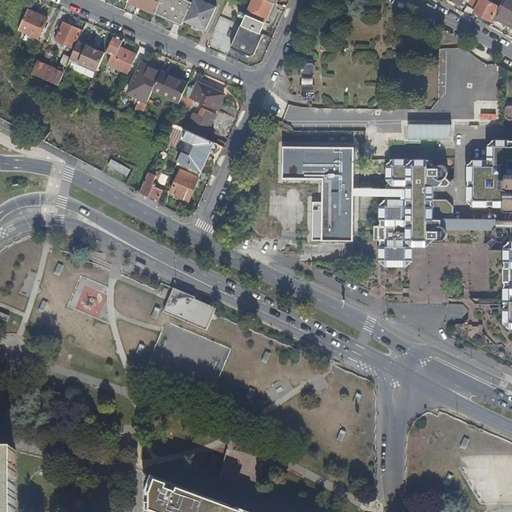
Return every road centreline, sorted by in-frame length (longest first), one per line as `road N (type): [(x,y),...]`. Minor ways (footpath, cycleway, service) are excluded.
road 1 (motorway): [(511,471),(0,253)]
road 2 (motorway): [(0,300),(490,511)]
road 3 (primary): [(0,214),(34,199),(61,201),(423,383)]
road 4 (primary): [(491,393),(198,240)]
road 5 (unknown): [(262,86),(293,102),(295,136),(349,139),(356,150),(355,197),(348,206),(292,209),(281,267)]
road 6 (primary): [(198,240),(68,173),(0,162)]
road 7 (residential): [(69,0),(262,86)]
road 8 (residential): [(198,240),(262,86)]
road 9 (residential): [(423,383),(394,429),(393,511)]
